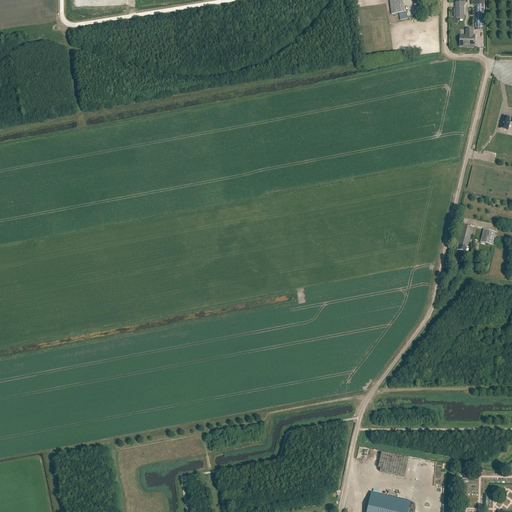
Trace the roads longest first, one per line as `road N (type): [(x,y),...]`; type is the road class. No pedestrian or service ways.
road 1 (unclassified): [(359,418),(430,311),(487,71),(482,57),(447,51),(444,0)]
road 2 (track): [(331,0),(288,47),(217,76),(150,72),(43,40),(21,45),(0,64)]
road 3 (track): [(230,0),(76,25),(62,19),(62,0)]
